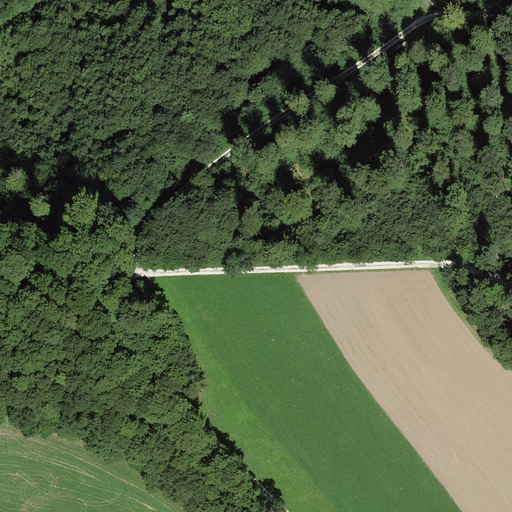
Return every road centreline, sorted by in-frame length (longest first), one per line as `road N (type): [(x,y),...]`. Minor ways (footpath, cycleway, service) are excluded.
road 1 (track): [(511,8),(435,14),(406,29),(194,177),(113,260),(106,314),(116,339),(282,511)]
road 2 (track): [(107,286),(148,271),(420,262),(457,265),(511,285)]
